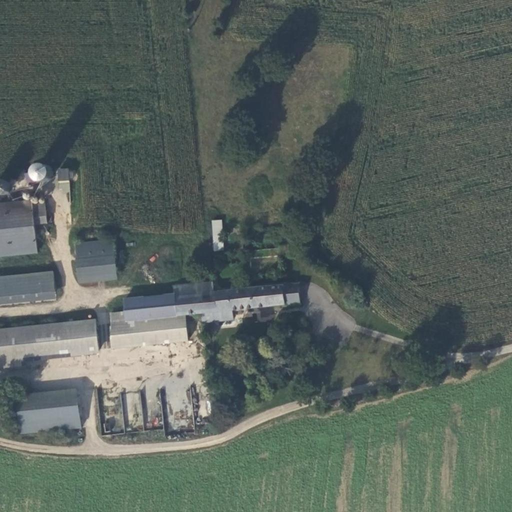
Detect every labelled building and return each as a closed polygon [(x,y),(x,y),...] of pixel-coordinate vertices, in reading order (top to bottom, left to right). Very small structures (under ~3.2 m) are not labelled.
[(44,159),(41,159),(38,159),(36,161),(34,163),(34,164),(34,167),(34,170),(35,172),(36,173),(38,175),(41,175),(44,175),(46,174),(48,172),(50,170),(50,167),(50,164),(49,162),(47,160),(44,159)] [(23,167),(28,180),(38,175),(36,173),(35,172),(34,170),(34,167),(34,164),(34,163),(23,167)] [(60,191),(70,190),(68,168),(57,169),(60,191)] [(3,172),(0,172),(0,171),(0,187),(2,188),(5,186),(7,184),(8,182),(8,179),(8,176),(6,174),(3,172)] [(33,217),(45,216),(43,197),(31,198),(30,193),(0,196),(0,249),(36,246),(33,217)] [(224,242),(223,213),(213,213),(215,243),(224,242)] [(82,233),(83,265),(123,261),(120,229),(82,233)] [(124,267),(123,261),(83,265),(83,270),(124,267)] [(52,265),(0,270),(0,292),(53,287),(52,265)] [(288,299),(288,278),(219,283),(218,276),(203,277),(204,307),(206,318),(238,315),(237,304),(288,299)] [(301,276),(288,278),(288,299),(302,298),(301,276)] [(177,280),(177,289),(127,294),(128,307),(129,314),(190,308),(204,307),(203,277),(177,280)] [(0,297),(54,291),(53,287),(0,292),(0,297)] [(192,337),(190,308),(129,314),(128,307),(113,308),(113,343),(192,337)] [(97,314),(0,324),(0,358),(101,348),(97,314)] [(0,358),(0,367),(102,356),(101,348),(0,358)] [(82,391),(16,398),(20,431),(85,424),(82,391)]
